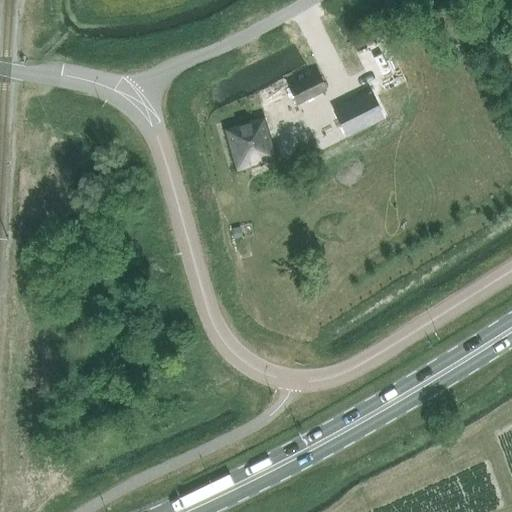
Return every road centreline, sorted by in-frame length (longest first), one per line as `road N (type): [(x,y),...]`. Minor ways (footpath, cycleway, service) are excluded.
road 1 (unclassified): [(511,270),(352,372),(310,381),(259,371),(232,354),(206,311),(163,154),(131,102)]
road 2 (primary): [(178,511),(315,446),(511,330)]
road 3 (residential): [(131,102),(158,76),(311,0)]
road 4 (unclassified): [(0,68),(94,82),(131,102)]
